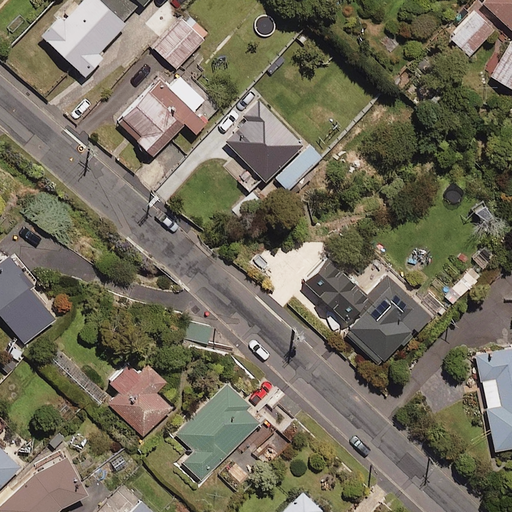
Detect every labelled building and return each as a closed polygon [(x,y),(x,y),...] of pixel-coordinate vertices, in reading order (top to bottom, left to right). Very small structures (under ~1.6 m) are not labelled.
[(138,2),(135,0),(71,0),(40,33),(81,72),(101,51),(97,46),(138,2)] [(511,0),(481,0),(511,28),(511,0)] [(490,26),(471,8),(447,33),(467,52),(490,26)] [(173,67),(205,31),(182,10),(149,45),(173,67)] [(511,38),(508,36),(488,72),(511,85),(511,38)] [(204,56),(198,50),(181,67),(193,79),(203,68),(197,63),(204,56)] [(436,66),(423,54),(410,68),(423,80),(436,66)] [(192,131),(218,105),(210,97),(195,111),(191,107),(202,96),(177,71),(166,82),(159,75),(115,118),(149,152),(181,120),(192,131)] [(240,133),(228,146),(261,179),(299,140),(258,101),(233,126),(240,133)] [(318,154),(307,143),(274,175),(285,186),(318,154)] [(54,313),(2,251),(0,252),(0,314),(22,341),(54,313)] [(461,267),(446,282),(460,295),(474,279),(461,267)] [(367,302),(342,330),(376,362),(397,340),(400,343),(428,313),(382,270),(360,295),(367,302)] [(346,307),(317,279),(297,301),(326,328),(346,307)] [(426,288),(418,297),(435,313),(443,304),(426,288)] [(210,325),(187,320),(183,339),(206,344),(210,325)] [(511,340),(469,349),(488,448),(511,443),(511,340)] [(56,345),(42,359),(91,408),(105,394),(56,345)] [(134,368),(124,359),(106,378),(116,388),(105,400),(140,432),(168,402),(151,387),(162,376),(143,358),(134,368)] [(244,399),(220,378),(173,432),(193,449),(181,463),(201,479),(255,417),(240,403),(244,399)] [(0,479),(17,461),(0,445),(0,479)] [(51,511),(58,504),(83,491),(62,452),(24,472),(0,498),(0,511),(51,511)] [(311,511),(318,505),(300,488),(276,511),(311,511)] [(152,511),(138,498),(125,511),(122,508),(118,511),(152,511)]
